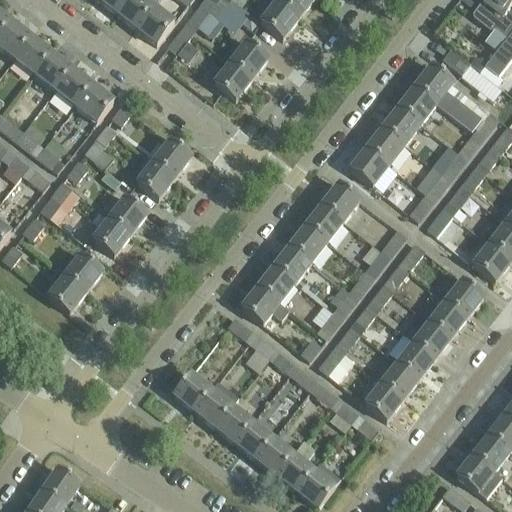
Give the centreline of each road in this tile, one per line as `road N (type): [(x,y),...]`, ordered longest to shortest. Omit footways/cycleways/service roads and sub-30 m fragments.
road 1 (residential): [(87,445),(433,0)]
road 2 (residential): [(251,164),(51,421)]
road 3 (residential): [(251,164),(40,0)]
road 4 (residential): [(511,335),(374,511)]
road 5 (residential): [(378,0),(251,164)]
